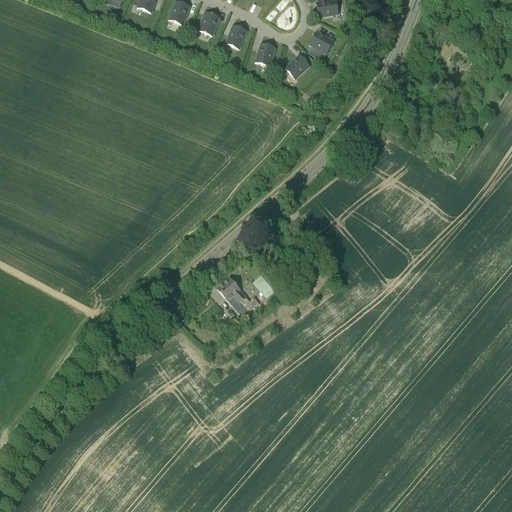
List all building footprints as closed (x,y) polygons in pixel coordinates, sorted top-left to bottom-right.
[(151,15),(156,0),(140,0),(137,10),(151,15)] [(335,1),(324,3),(316,5),(318,19),(338,16),(335,1)] [(182,27),(189,9),(175,4),(168,22),(182,27)] [(212,38),(219,21),(219,20),(205,14),(198,33),(212,38)] [(233,28),(229,37),(225,45),(239,51),(247,33),(233,28)] [(333,43),(324,37),(316,33),(309,46),(326,56),(333,43)] [(261,46),(258,53),(255,64),(269,69),(275,50),(261,46)] [(309,68),(299,57),(285,70),(295,81),(309,68)] [(239,293),(229,280),(217,291),(241,320),(258,306),(253,300),(248,304),(239,293)] [(215,347),(210,343),(206,349),(210,353),(215,347)]
